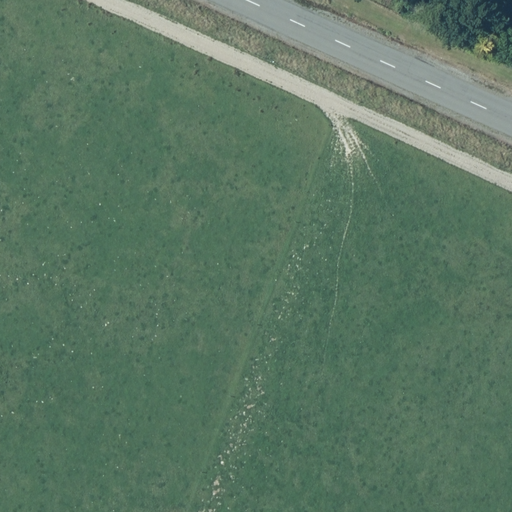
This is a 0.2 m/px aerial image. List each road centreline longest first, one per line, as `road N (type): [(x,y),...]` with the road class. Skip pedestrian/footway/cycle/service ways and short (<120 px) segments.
road 1 (track): [(103,0),(511,182)]
road 2 (unclassified): [(248,0),(511,118)]
